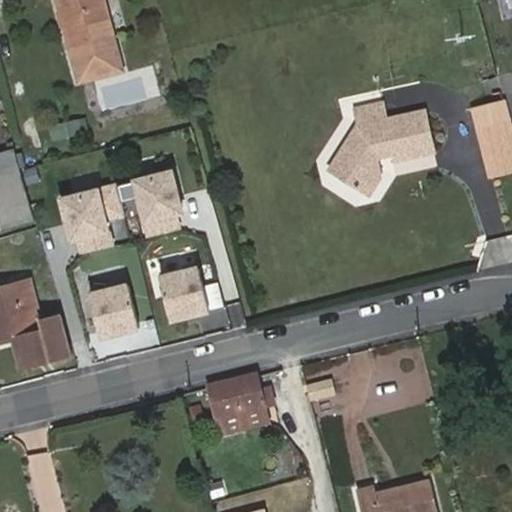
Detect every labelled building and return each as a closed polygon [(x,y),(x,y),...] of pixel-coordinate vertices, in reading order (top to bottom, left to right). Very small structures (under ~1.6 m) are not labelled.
[(52,0),(68,53),(111,41),(99,0),(52,0)] [(511,128),(505,101),(473,109),(490,175),(511,169),(511,128)] [(330,171),(361,191),(378,165),(376,161),(394,157),(396,163),(435,155),(425,112),(386,121),(381,103),(355,109),(358,127),(330,171)] [(53,118),(52,136),(88,138),(89,120),(53,118)] [(18,171),(14,156),(0,159),(0,219),(3,230),(32,222),(18,171)] [(378,165),(361,191),(369,197),(381,178),(378,165)] [(170,174),(134,183),(148,239),(177,232),(173,217),(180,215),(170,174)] [(96,192),(59,202),(70,244),(79,242),(82,255),(111,248),(96,192)] [(198,271),(159,280),(170,323),(208,313),(198,271)] [(0,295),(20,291),(18,285),(17,276),(0,280),(0,295)] [(0,343),(8,342),(6,334),(16,333),(18,339),(19,343),(25,342),(31,364),(69,353),(59,320),(45,322),(35,281),(18,285),(20,291),(0,295),(0,343)] [(127,288),(89,297),(99,340),(138,331),(127,288)] [(6,334),(8,342),(18,339),(16,333),(6,334)] [(254,375),(207,386),(208,390),(216,421),(262,410),(257,391),(255,379),(254,375)] [(332,378),(306,384),(311,401),(337,395),(332,378)] [(267,389),(257,391),(262,410),(271,408),(267,389)] [(262,410),(216,421),(220,435),(265,424),(262,410)] [(398,495),(397,490),(379,494),(377,487),(359,491),(364,511),(441,511),(433,481),(406,487),(408,493),(398,495)]
